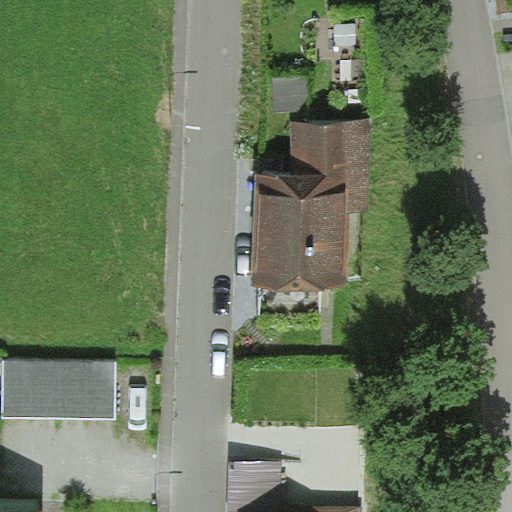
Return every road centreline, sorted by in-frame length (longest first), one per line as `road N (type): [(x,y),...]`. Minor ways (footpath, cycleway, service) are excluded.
road 1 (residential): [(215,0),(201,511)]
road 2 (residential): [(511,407),(488,112),(461,0)]
